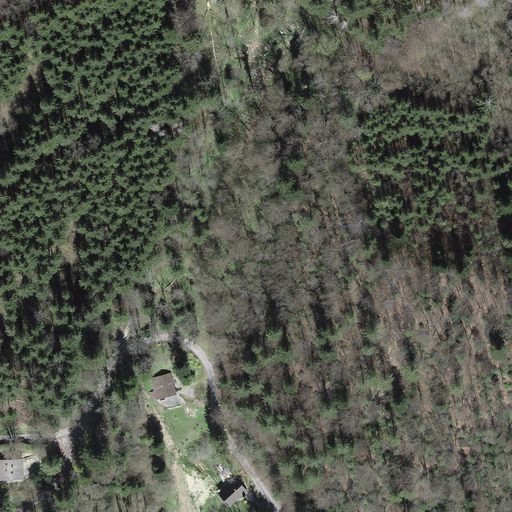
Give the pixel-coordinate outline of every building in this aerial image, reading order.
[(156,394),(176,389),(173,374),(152,379),(156,394)] [(176,389),(156,394),(157,398),(177,393),(176,389)] [(21,458),(0,458),(0,477),(22,477),(21,458)] [(229,458),(217,465),(227,481),(238,474),(229,458)] [(238,478),(220,491),(231,506),(249,493),(238,478)]
